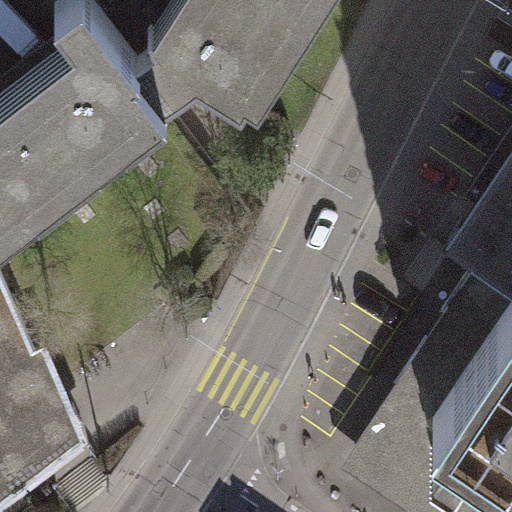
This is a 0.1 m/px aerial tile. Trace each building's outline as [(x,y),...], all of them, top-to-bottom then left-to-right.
[(0,228),(172,108),(162,95),(131,52),(92,0),(52,0),(84,42),(0,102),(0,228)] [(183,0),(160,36),(131,52),(162,95),(194,75),(241,100),(305,0),(183,0)] [(511,150),(447,246),(467,259),(468,257),(471,259),(511,197),(511,150)] [(511,291),(511,197),(471,259),(468,257),(467,259),(465,261),(480,271),(511,291)] [(71,430),(0,266),(0,484),(37,456),(71,430)] [(445,511),(511,511),(511,291),(480,271),(357,454),(445,511)]
